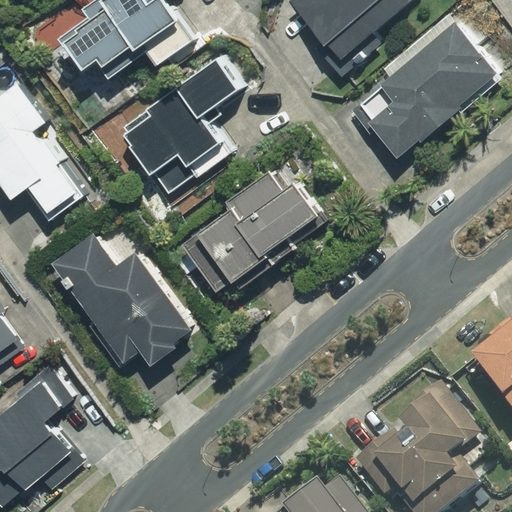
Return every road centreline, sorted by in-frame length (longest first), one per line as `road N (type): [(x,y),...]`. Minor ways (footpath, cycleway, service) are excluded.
road 1 (residential): [(114,511),(511,170)]
road 2 (residential): [(511,242),(191,511)]
road 3 (unknown): [(421,246),(248,28)]
road 4 (unknown): [(3,240),(168,458)]
